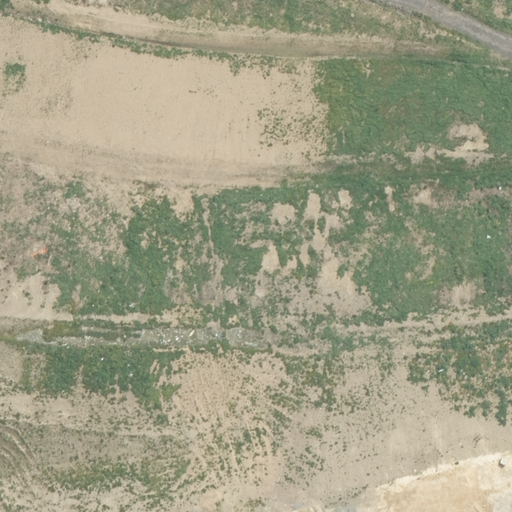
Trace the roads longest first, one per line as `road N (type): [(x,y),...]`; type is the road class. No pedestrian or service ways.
road 1 (track): [(286,511),(91,385)]
road 2 (track): [(49,511),(91,385)]
road 3 (track): [(91,385),(0,303)]
